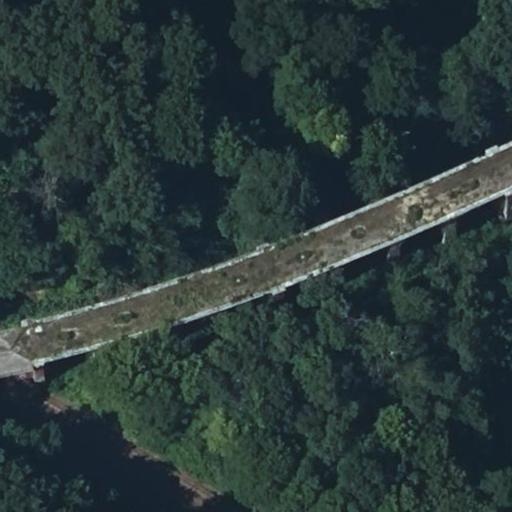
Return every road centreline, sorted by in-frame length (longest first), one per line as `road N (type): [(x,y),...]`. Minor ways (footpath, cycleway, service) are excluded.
road 1 (track): [(0,367),(127,337),(390,236),(511,178)]
road 2 (unclassified): [(422,0),(511,143)]
